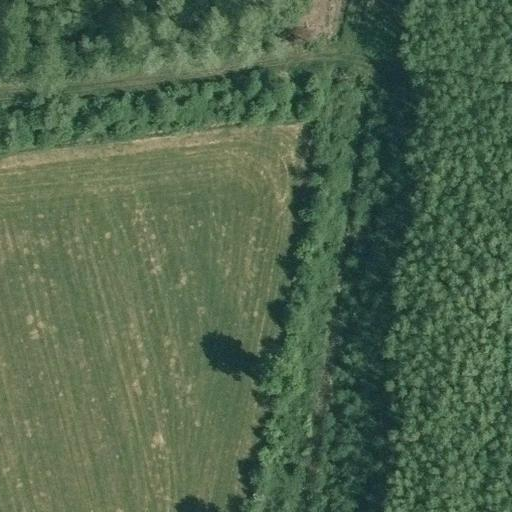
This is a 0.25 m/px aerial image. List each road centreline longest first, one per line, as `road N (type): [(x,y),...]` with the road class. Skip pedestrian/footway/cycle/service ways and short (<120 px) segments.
road 1 (track): [(325,511),(381,93),(366,62)]
road 2 (track): [(0,91),(345,57),(356,0)]
road 3 (track): [(345,57),(511,90)]
